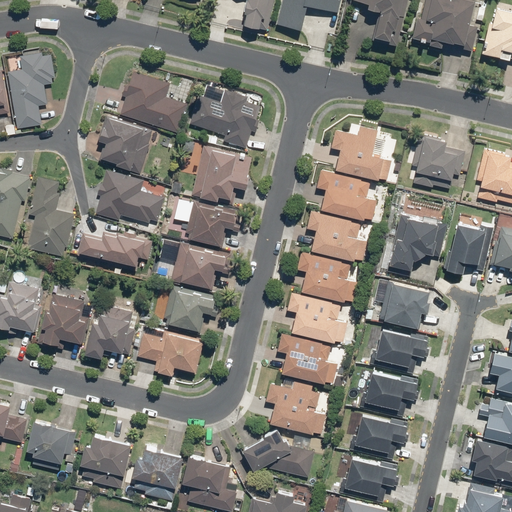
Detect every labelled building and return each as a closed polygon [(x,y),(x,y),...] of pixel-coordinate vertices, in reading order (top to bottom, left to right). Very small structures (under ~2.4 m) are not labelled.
[(247,0),(244,13),(246,13),(243,24),(251,26),(267,29),(273,0),(247,0)] [(282,0),(277,23),(301,29),(307,6),(337,13),(340,0),(282,0)] [(352,0),(368,3),(366,9),(379,12),(372,39),(397,44),(407,0),(352,0)] [(475,0),(474,0),(425,0),(422,18),(417,17),(412,38),(431,42),(430,44),(442,47),(443,41),(453,44),(454,42),(464,45),(475,0)] [(511,10),(496,7),(492,23),(488,22),(481,54),(509,60),(510,58),(511,58),(511,10)] [(7,71),(18,128),(42,124),(39,106),(48,105),(44,85),(56,83),(51,54),(43,55),(42,52),(20,56),(22,69),(7,71)] [(0,114),(9,113),(2,69),(0,69),(0,114)] [(126,96),(120,114),(178,132),(187,104),(166,97),(171,83),(133,70),(128,84),(126,83),(122,95),(126,96)] [(200,94),(190,123),(225,135),(223,140),(246,148),(251,130),(255,132),(263,109),(246,103),(248,97),(225,89),(221,102),(200,94)] [(118,120),(108,117),(105,127),(102,127),(98,140),(105,142),(99,160),(131,170),(138,148),(148,143),(152,129),(118,118),(118,120)] [(339,147),(334,167),(377,177),(382,156),(371,153),(376,129),(359,125),(357,133),(335,128),(330,145),(339,147)] [(441,137),(419,132),(412,164),(416,165),(413,181),(432,186),(432,183),(455,188),(464,150),(444,145),(445,139),(440,138),(441,137)] [(252,156),(203,145),(192,195),(233,205),(237,187),(245,189),(252,156)] [(511,161),(508,161),(510,154),(484,147),(476,178),(479,179),(475,196),(496,201),(496,198),(511,201),(511,161)] [(370,179),(320,168),(315,185),(324,187),(319,207),(362,217),(362,216),(371,218),(376,198),(368,196),(368,195),(366,195),(370,179)] [(31,176),(0,169),(0,235),(13,238),(21,200),(25,201),(31,176)] [(144,180),(106,169),(102,183),(101,183),(97,194),(100,194),(95,213),(120,220),(121,214),(149,222),(150,219),(157,221),(164,196),(141,189),(144,180)] [(60,181),(39,176),(29,215),(34,216),(26,247),(64,257),(75,213),(56,209),(60,193),(57,192),(60,181)] [(189,233),(187,239),(222,247),(227,227),(233,229),(237,210),(197,201),(195,207),(192,206),(186,232),(189,233)] [(356,236),(360,220),(310,209),(306,226),(314,228),(309,248),(352,258),(352,257),(362,259),(366,239),(357,237),(358,236),(356,236)] [(439,254),(446,222),(437,220),(436,221),(408,214),(408,213),(398,211),(385,269),(408,274),(412,259),(424,251),(439,254)] [(484,228),(456,222),(450,247),(447,247),(443,265),(462,270),(464,258),(477,261),(484,228)] [(511,227),(500,225),(498,238),(494,237),(489,262),(507,266),(506,271),(511,272),(511,227)] [(102,237),(83,233),(77,255),(107,262),(107,263),(137,271),(137,268),(146,270),(153,240),(136,236),(136,234),(124,231),(123,233),(117,232),(116,234),(103,231),(102,237)] [(180,242),(171,280),(210,289),(215,269),(225,272),(229,253),(180,242)] [(348,277),(347,277),(350,261),(300,250),(296,267),(304,269),(300,289),(343,299),(343,298),(352,300),(357,280),(348,278),(348,277)] [(426,299),(428,289),(388,280),(379,316),(416,326),(420,310),(426,312),(429,300),(426,299)] [(40,289),(8,281),(5,294),(0,293),(0,327),(9,330),(10,326),(36,332),(42,305),(37,304),(40,289)] [(219,296),(172,285),(164,317),(167,318),(165,322),(199,330),(203,312),(214,315),(219,296)] [(336,317),(340,302),(290,290),(286,308),(295,310),(290,330),(333,340),(333,338),(342,340),(346,321),(338,319),(338,318),(336,317)] [(85,301),(53,294),(50,310),(45,309),(37,342),(57,347),(59,338),(81,343),(86,321),(80,320),(85,301)] [(133,311),(102,304),(98,323),(92,321),(84,354),(102,358),(104,348),(123,353),(133,311)] [(410,335),(380,328),(375,349),(372,349),(369,361),(413,371),(417,353),(423,355),(427,335),(411,331),(410,335)] [(162,337),(143,333),(137,355),(156,360),(154,370),(172,374),(174,366),(196,372),(204,340),(164,330),(162,337)] [(277,349),(285,351),(280,371),(323,381),(323,379),(332,381),(337,362),(328,360),(328,359),(327,359),(331,343),(281,331),(277,349)] [(511,354),(491,350),(487,367),(498,370),(493,392),(511,395),(511,354)] [(400,377),(371,370),(365,392),(362,391),(359,404),(403,414),(407,396),(412,397),(417,378),(401,374),(400,377)] [(269,381),(265,398),(273,400),(268,421),(311,431),(311,430),(320,433),(325,413),(317,410),(314,409),(314,406),(316,407),(319,391),(310,389),(312,382),(293,378),(291,386),(269,381)] [(511,400),(490,396),(489,403),(479,401),(477,411),(486,413),(481,434),(511,440),(511,400)] [(0,400),(0,435),(22,441),(27,417),(7,412),(9,403),(0,400)] [(390,420),(360,413),(355,435),(352,434),(349,447),(392,457),(397,439),(402,440),(407,421),(391,417),(390,420)] [(69,428),(31,419),(24,448),(32,450),(29,462),(59,469),(69,428)] [(282,439),(276,427),(261,435),(262,436),(241,448),(252,469),(260,465),(308,476),(314,450),(291,445),(290,448),(285,438),(282,439)] [(120,487),(129,442),(90,433),(88,443),(83,442),(79,462),(85,463),(83,477),(101,480),(101,483),(120,487)] [(507,442),(476,437),(474,437),(471,456),(474,457),(472,471),(480,473),(480,474),(495,477),(495,476),(511,478),(511,459),(504,458),(507,442)] [(181,454),(143,446),(141,458),(133,456),(126,491),(171,500),(181,454)] [(224,462),(186,454),(180,482),(191,484),(187,502),(230,511),(232,511),(238,486),(219,482),(224,462)] [(380,463),(350,456),(345,478),(342,477),(339,490),(383,500),(387,482),(393,483),(396,469),(397,464),(380,460),(380,463)] [(294,492),(275,488),(274,497),(270,496),(269,500),(251,496),(247,511),(303,511),(306,502),(292,499),(294,492)] [(83,511),(88,491),(76,489),(73,504),(68,503),(65,511),(83,511)] [(0,511),(26,511),(30,497),(12,493),(10,501),(0,499),(0,511)] [(387,511),(388,508),(346,498),(342,511),(335,511),(334,511),(333,511),(387,511)]
